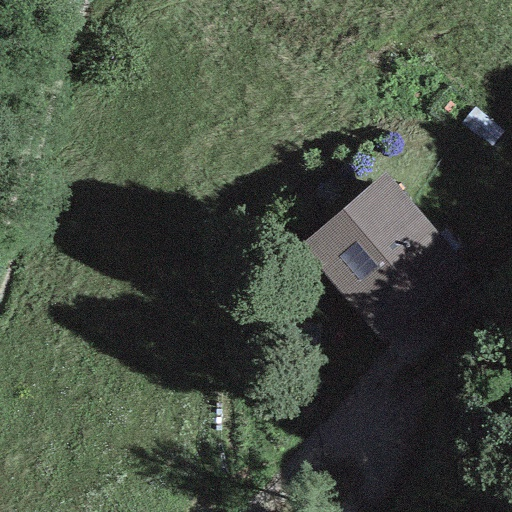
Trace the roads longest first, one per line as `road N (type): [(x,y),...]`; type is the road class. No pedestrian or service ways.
road 1 (track): [(0,270),(76,0)]
road 2 (track): [(391,361),(243,511)]
